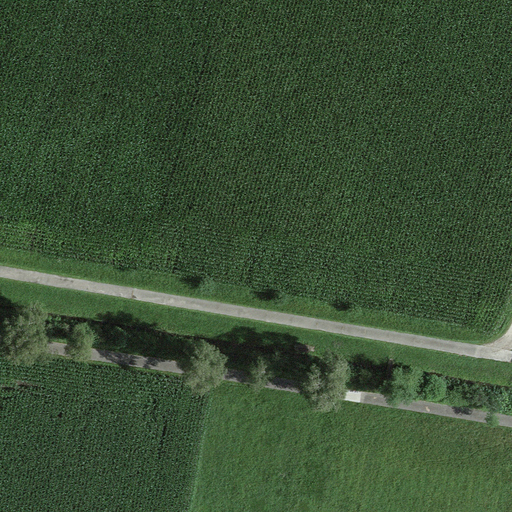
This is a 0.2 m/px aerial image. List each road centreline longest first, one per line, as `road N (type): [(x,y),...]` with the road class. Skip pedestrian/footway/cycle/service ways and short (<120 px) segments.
road 1 (track): [(0,269),(503,354),(511,325)]
road 2 (track): [(511,424),(0,342)]
